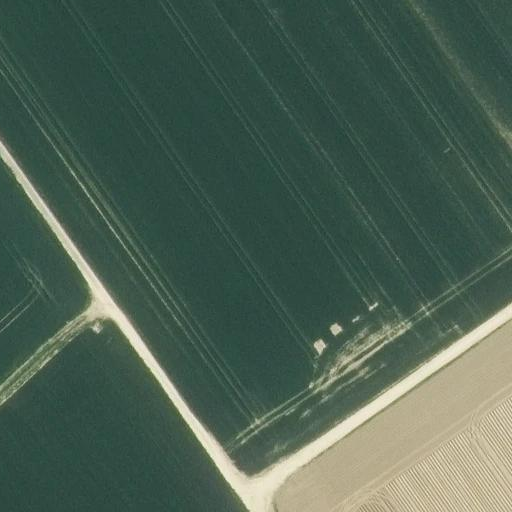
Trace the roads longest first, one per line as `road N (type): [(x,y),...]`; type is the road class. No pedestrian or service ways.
road 1 (track): [(268,511),(0,147)]
road 2 (track): [(260,500),(511,324)]
road 3 (track): [(0,416),(119,309)]
